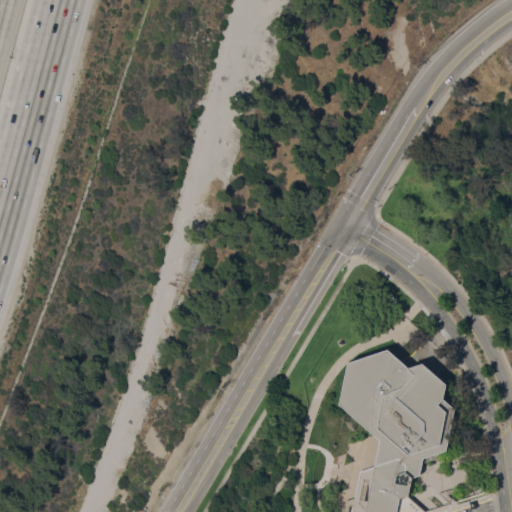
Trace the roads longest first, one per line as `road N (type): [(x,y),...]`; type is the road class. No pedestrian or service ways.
road 1 (secondary): [(511,11),(432,83),(346,225)]
road 2 (residential): [(409,266),(481,388),(503,511)]
road 3 (secondary): [(284,330),(180,511)]
road 4 (motorway): [(0,191),(51,0)]
road 5 (residential): [(511,413),(466,310),(436,274),(409,266)]
road 6 (secondary): [(346,225),(284,330)]
